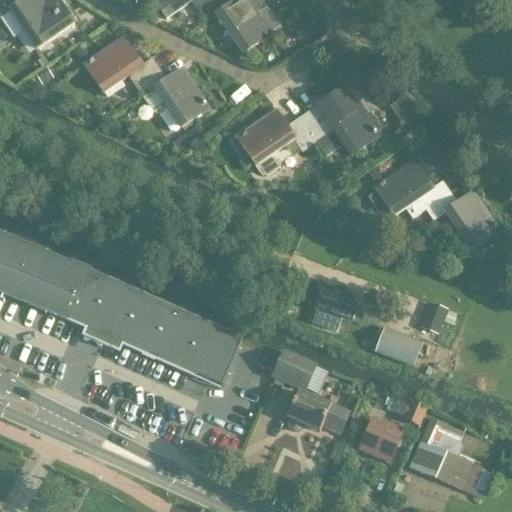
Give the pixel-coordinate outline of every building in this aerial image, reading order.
[(18,0),(3,0),(0,2),(0,18),(9,12),(36,51),(74,25),(57,1),(48,8),(42,0),(25,0),(21,3),(18,0)] [(198,14),(217,0),(150,0),(165,21),(190,3),(198,14)] [(237,0),(229,6),(224,0),(217,0),(198,14),(205,24),(217,16),(244,54),(280,29),(259,0),(237,0)] [(309,25),(296,25),(297,40),(310,40),(309,25)] [(123,40),(84,67),(103,95),(128,78),(135,88),(159,71),(152,60),(142,67),(123,40)] [(159,71),(135,88),(143,99),(154,91),(165,107),(159,111),(159,116),(170,133),(174,134),(181,130),(209,110),(182,71),(167,82),(159,71)] [(46,72),(36,78),(43,89),(53,82),(46,72)] [(318,108),(308,115),(323,138),(315,143),(326,159),(334,154),(344,147),(351,157),(379,139),(376,135),(382,131),(369,114),(364,117),(352,99),(345,90),(318,108)] [(403,97),(390,106),(400,119),(412,110),(403,97)] [(276,113),(236,140),(261,176),(268,177),(279,169),(281,163),(290,157),(301,150),(302,152),(315,143),(323,138),(308,115),(287,129),(276,113)] [(195,130),(184,137),(191,146),(201,139),(195,130)] [(426,212),(452,194),(444,183),(433,190),(415,163),(375,190),(378,194),(369,200),(378,214),(388,208),(394,217),(405,210),(412,221),(426,212)] [(335,178),(322,187),(329,198),(342,189),(335,178)] [(458,204),(452,194),(426,212),(433,222),(446,213),(472,252),(500,234),(473,194),(458,204)] [(0,294),(85,332),(82,338),(119,354),(122,348),(194,379),(195,376),(221,388),(242,340),(216,328),(70,264),(68,267),(0,237),(0,294)] [(318,310),(313,325),(336,333),(338,328),(342,329),(345,322),(352,325),(353,323),(358,325),(361,316),(356,314),(359,305),(320,291),(313,309),(318,310)] [(429,305),(420,329),(439,336),(449,312),(429,305)] [(384,331),(375,353),(405,365),(414,343),(410,341),(384,331)] [(284,354),(273,379),(305,393),(307,390),(320,396),(329,374),(317,368),(284,354)] [(298,393),(287,418),(290,420),(288,424),(289,428),(291,431),(295,433),(298,433),(302,431),(304,426),(319,432),(321,428),(340,436),(349,415),(335,409),(337,403),(325,398),(323,404),(298,393)] [(411,401),(404,420),(421,426),(427,407),(411,401)] [(362,407),(357,421),(364,424),(370,410),(362,407)] [(372,420),(359,451),(389,463),(402,433),(372,420)] [(473,489),(482,471),(482,470),(458,460),(463,446),(460,445),(464,436),(431,421),(409,471),(470,497),(473,489)]
